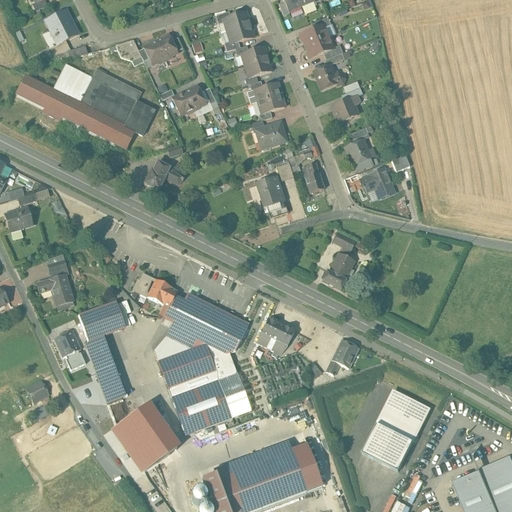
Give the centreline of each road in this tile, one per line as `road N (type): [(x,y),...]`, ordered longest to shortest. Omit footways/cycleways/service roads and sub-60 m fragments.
road 1 (primary): [(0,140),(511,399)]
road 2 (residential): [(0,247),(64,388),(156,511)]
road 3 (residential): [(347,212),(266,0)]
road 4 (residential): [(234,0),(112,35),(82,0)]
road 5 (unclassified): [(511,244),(347,212)]
